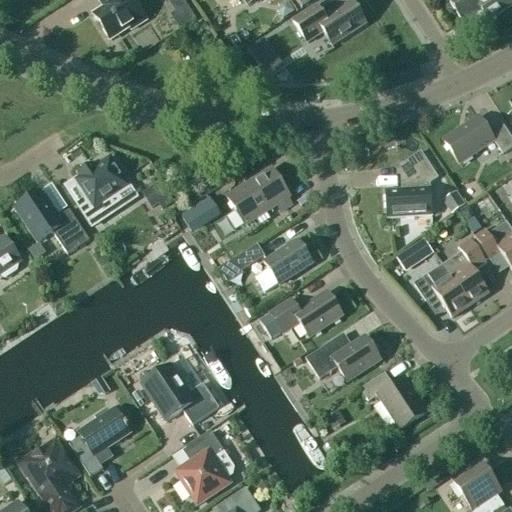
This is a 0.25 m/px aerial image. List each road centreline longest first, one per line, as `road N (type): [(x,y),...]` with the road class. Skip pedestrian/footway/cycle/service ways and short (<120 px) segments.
road 1 (tertiary): [(321,124),(140,106),(0,47)]
road 2 (unclassified): [(449,361),(352,254),(321,124)]
road 3 (residential): [(338,511),(488,403)]
road 4 (tertiary): [(321,124),(397,111),(463,88)]
